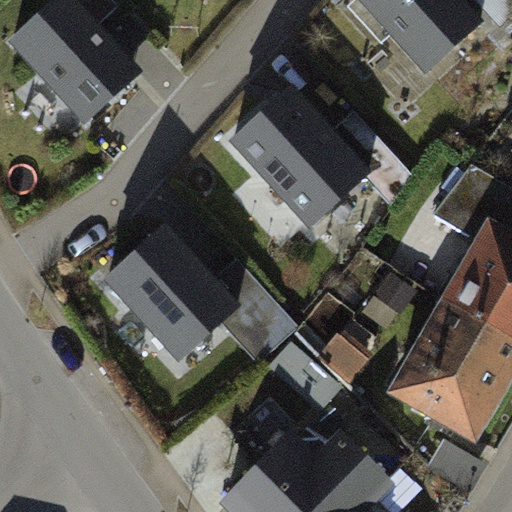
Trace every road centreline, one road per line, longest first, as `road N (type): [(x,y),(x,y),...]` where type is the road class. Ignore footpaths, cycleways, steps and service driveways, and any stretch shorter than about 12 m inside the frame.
road 1 (residential): [(0,257),(126,201),(285,0)]
road 2 (secondary): [(0,321),(85,444)]
